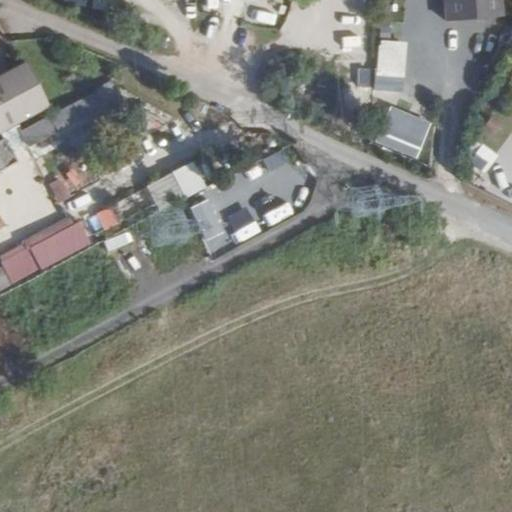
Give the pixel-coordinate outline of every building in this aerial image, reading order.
[(444,0),(444,16),(483,16),(482,0),(444,0)] [(482,0),(483,16),(498,17),(498,0),(482,0)] [(379,40),(377,91),(406,92),(408,41),(379,40)] [(32,63),(0,79),(0,136),(55,108),(32,63)] [(88,118),(82,105),(29,133),(36,148),(67,132),(65,130),(88,118)] [(389,107),(381,133),(422,146),(430,120),(389,107)] [(156,134),(157,132),(156,129),(154,128),(151,128),(149,130),(149,133),(150,135),(153,136),(156,134)] [(416,159),(420,149),(382,133),(378,143),(416,159)] [(483,144),(469,163),(485,175),(499,156),(483,144)] [(215,192),(203,169),(93,225),(100,240),(106,238),(109,245),(132,232),(126,220),(147,209),(149,214),(159,209),(160,211),(167,208),(170,213),(171,215),(215,192)] [(102,180),(102,177),(102,175),(101,173),(100,171),(97,170),(95,170),(93,171),(91,172),(90,174),(89,177),(90,179),(91,181),(93,182),(96,183),(98,183),(100,181),(102,180)] [(224,174),(216,178),(220,189),(229,185),(224,174)] [(58,204),(72,199),(65,178),(50,183),(58,204)] [(0,233),(10,228),(0,209),(0,233)] [(101,248),(89,227),(51,246),(62,267),(101,248)] [(468,248),(471,238),(458,232),(454,242),(468,248)] [(20,288),(45,275),(35,255),(10,267),(20,288)] [(0,297),(12,291),(6,279),(0,282),(0,297)]
